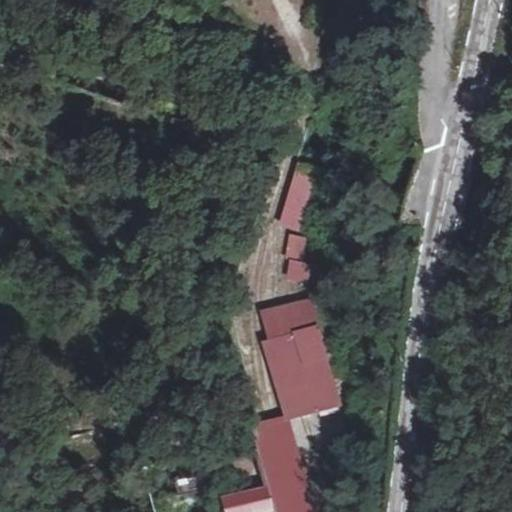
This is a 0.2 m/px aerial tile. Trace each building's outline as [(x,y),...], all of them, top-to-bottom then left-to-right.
[(282,227),(299,233),(313,187),(296,181),(282,227)] [(296,242),(285,238),(278,257),(290,261),(296,242)] [(287,283),(310,282),(308,261),(286,263),(287,283)] [(270,323),(275,343),(296,337),(290,318),(270,323)] [(296,337),(275,343),(273,343),(294,418),(340,405),(320,330),(296,337)] [(264,427),(270,450),(286,511),(316,511),(291,419),(264,427)] [(284,511),(286,511),(270,450),(257,454),(258,460),(240,465),(249,499),(227,505),(228,511),(284,511)]
